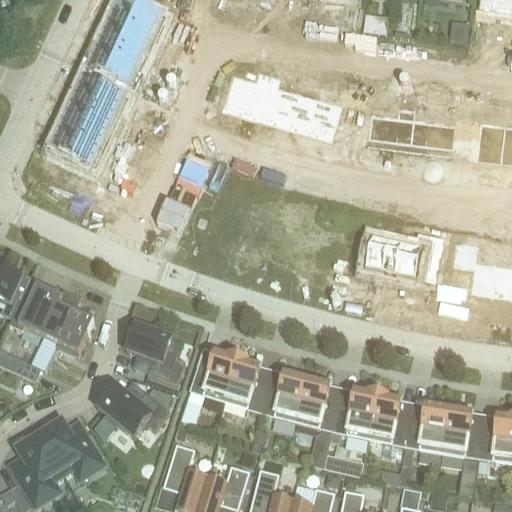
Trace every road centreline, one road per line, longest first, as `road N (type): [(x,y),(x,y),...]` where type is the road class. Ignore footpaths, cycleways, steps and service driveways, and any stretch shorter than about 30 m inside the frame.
road 1 (residential): [(160,271),(357,332),(511,359)]
road 2 (residential): [(219,139),(352,177),(511,198)]
road 3 (residential): [(0,440),(91,390),(140,264)]
road 4 (residential): [(47,61),(219,139)]
road 5 (residential): [(0,203),(140,264)]
road 6 (residential): [(160,271),(219,139)]
